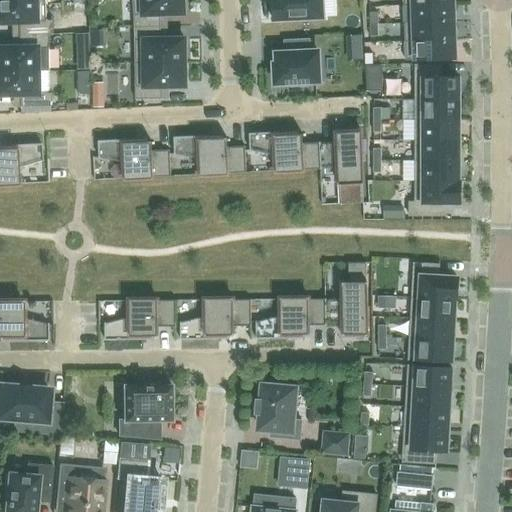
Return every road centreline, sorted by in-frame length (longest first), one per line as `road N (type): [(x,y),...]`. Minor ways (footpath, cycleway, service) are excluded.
road 1 (residential): [(507,263),(499,0)]
road 2 (residential): [(488,511),(507,263)]
road 3 (residential): [(229,115),(0,123)]
road 4 (residential): [(0,362),(220,361)]
road 5 (residential): [(208,511),(220,361)]
road 6 (residential): [(229,115),(370,105)]
road 7 (residential): [(220,361),(357,360)]
